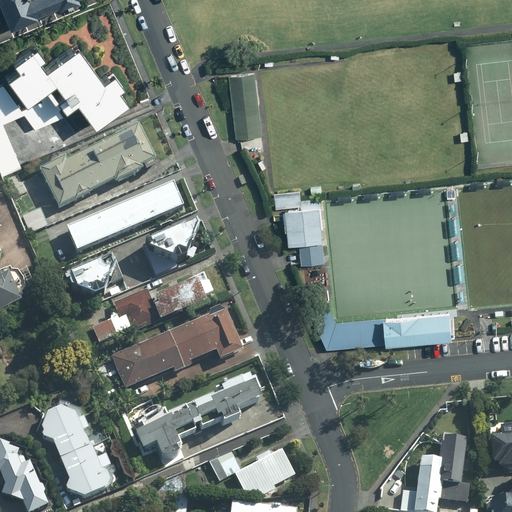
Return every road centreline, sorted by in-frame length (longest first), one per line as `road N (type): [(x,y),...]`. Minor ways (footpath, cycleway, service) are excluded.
road 1 (residential): [(147,0),(312,393)]
road 2 (residential): [(511,363),(379,376),(312,393)]
road 3 (residential): [(312,393),(341,475),(340,511)]
